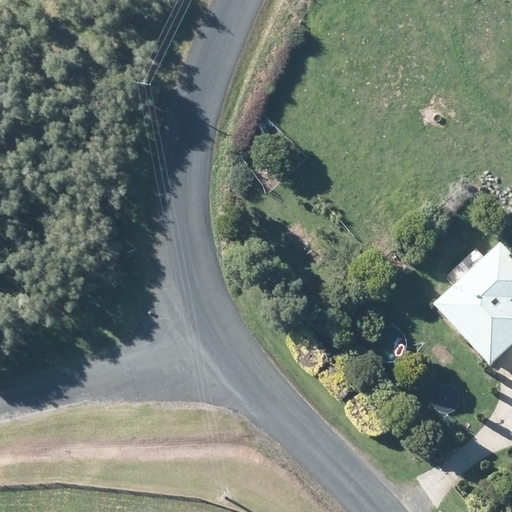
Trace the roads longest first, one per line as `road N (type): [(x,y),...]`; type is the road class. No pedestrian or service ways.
road 1 (unclassified): [(223,375),(186,241),(185,142),(244,0)]
road 2 (unclassified): [(0,427),(223,375)]
road 3 (unclassified): [(370,511),(223,375)]
